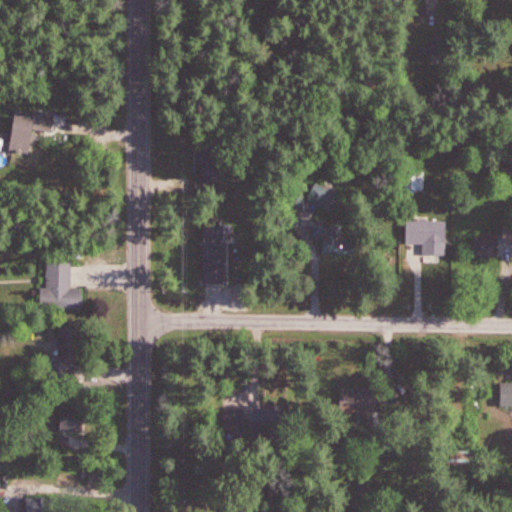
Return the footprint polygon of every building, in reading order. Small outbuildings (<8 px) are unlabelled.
[(13,151),(32,154),(39,119),(19,116),(13,151)] [(424,172),(404,172),(404,192),(424,192),(424,172)] [(309,199),(331,211),(340,195),(318,182),(309,199)] [(448,254),(448,220),(408,220),(408,243),(424,243),(424,254),(448,254)] [(325,253),(353,253),(354,238),(344,238),(344,225),(315,225),(315,239),(325,239),(325,253)] [(499,256),(499,237),(476,237),(476,256),(499,256)] [(85,308),(85,288),(73,288),(73,261),(48,261),(48,287),(42,287),(42,308),(85,308)] [(80,327),(60,327),(60,358),(47,358),(47,376),(80,376),(80,327)] [(511,383),(501,383),(501,406),(511,406),(511,383)] [(342,387),(342,415),(382,415),(382,387),(342,387)] [(85,431),(86,410),(62,409),(61,430),(85,431)] [(254,437),(278,437),(278,411),(254,411),(254,437)] [(51,511),(51,498),(29,498),(28,511),(51,511)]
